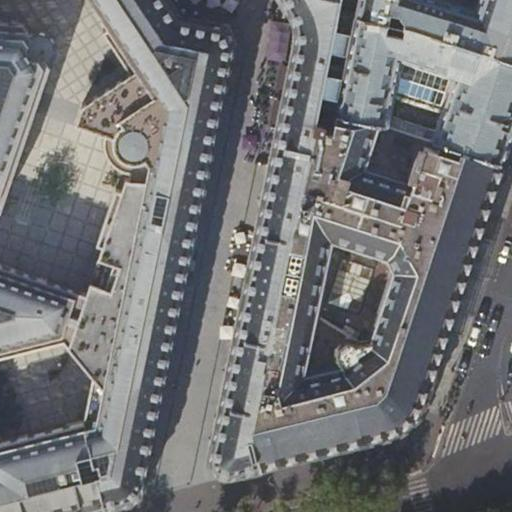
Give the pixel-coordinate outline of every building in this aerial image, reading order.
[(140,492),(142,487),(161,394),(178,307),(181,296),(204,189),(233,45),(226,26),(177,17),(168,3),(166,0),(280,0),(285,7),(290,22),(292,30),(293,38),(292,54),(248,265),(222,392),(207,462),(209,462),(211,468),(214,471),(219,475),(226,476),(231,476),(243,473),(243,474),(260,470),(259,469),(261,469),(252,429),(317,110),(323,77),(326,65),(330,46),(332,33),(335,21),(324,18),(327,3),(338,5),(339,0),(77,0),(85,14),(120,73),(74,109),(68,129),(95,134),(94,146),(97,156),(100,165),(108,171),(117,175),(87,260),(108,272),(104,281),(98,294),(82,285),(58,343),(85,376),(80,422),(94,470),(104,508),(129,502),(134,499),(138,495),(140,492)] [(210,0),(186,0),(193,12),(211,1),(210,0)] [(339,0),(338,5),(336,12),(412,28),(511,61),(511,0),(478,0),(475,9),(449,0),(339,0)] [(336,12),(335,21),(332,33),(350,37),(347,49),(330,46),(326,65),(344,68),(341,81),(323,77),(317,110),(387,124),(504,163),(511,137),(511,61),(412,28),(336,12)] [(0,187),(43,66),(47,59),(49,50),(47,43),(42,35),(34,33),(26,36),(22,41),(0,38),(0,187)] [(387,124),(317,110),(252,429),(261,469),(339,450),(384,439),(394,436),(407,428),(413,422),(417,418),(423,408),(459,299),(504,163),(387,124)] [(0,356),(34,349),(58,343),(82,285),(45,274),(0,259),(0,356)] [(0,511),(88,511),(102,509),(104,508),(94,470),(80,422),(42,432),(0,444),(0,511)]
